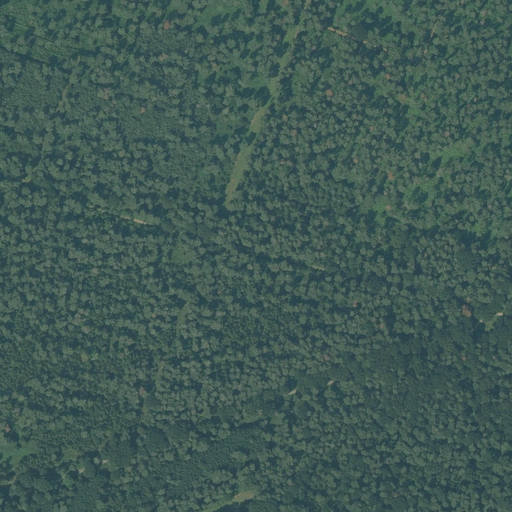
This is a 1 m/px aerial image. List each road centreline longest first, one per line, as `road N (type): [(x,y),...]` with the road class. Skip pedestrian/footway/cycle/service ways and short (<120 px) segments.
road 1 (track): [(483,300),(404,289),(214,240),(0,174)]
road 2 (track): [(130,436),(311,0)]
road 3 (track): [(125,450),(456,332),(511,274)]
road 4 (track): [(483,300),(373,353),(130,436)]
road 5 (track): [(130,436),(0,481)]
road 6 (track): [(0,496),(125,450)]
